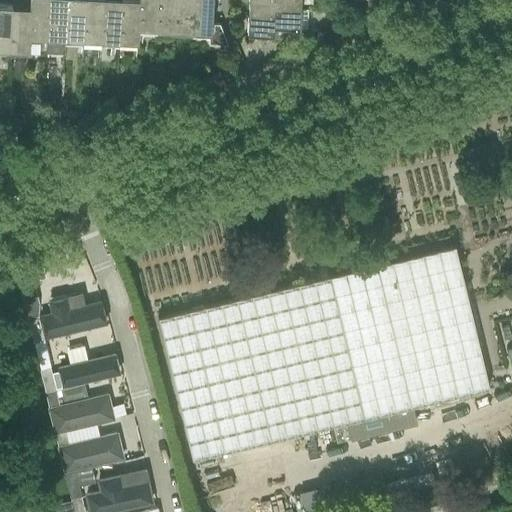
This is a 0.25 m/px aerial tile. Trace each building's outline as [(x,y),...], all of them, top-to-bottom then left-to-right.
[(9,48),(27,49),(29,0),(28,0),(28,5),(11,4),(9,48)] [(29,0),(27,49),(26,52),(45,53),(46,36),(47,0),(29,0)] [(47,0),(46,36),(45,53),(63,54),(64,37),(65,0),(47,0)] [(65,0),(64,37),(82,38),(83,0),(65,0)] [(83,0),(82,38),(81,54),(94,54),(95,38),(100,39),(102,0),(83,0)] [(120,0),(102,0),(100,39),(118,40),(120,0)] [(120,0),(118,40),(136,41),(137,41),(138,27),(137,27),(138,0),(120,0)] [(138,0),(137,27),(138,27),(155,28),(156,0),(138,0)] [(175,0),(156,0),(155,28),(174,29),(175,0)] [(193,0),(175,0),(174,29),(192,30),(193,0)] [(211,22),(212,0),(193,0),(192,30),(209,30),(208,42),(227,43),(219,23),(211,22)] [(247,0),(246,15),(272,16),(272,7),(300,9),(300,0),(247,0)] [(367,0),(367,8),(379,9),(380,0),(367,0)] [(0,47),(9,48),(11,4),(0,3),(0,47)] [(272,16),(246,15),(245,33),(272,35),(271,39),(286,40),(287,26),(298,27),(306,27),(308,10),(300,10),(300,9),(272,7),(272,16)] [(48,111),(48,124),(57,125),(58,111),(48,111)] [(23,120),(23,124),(41,124),(42,113),(25,112),(24,120),(23,120)] [(68,113),(67,124),(76,124),(77,113),(68,113)] [(5,123),(23,124),(23,120),(23,115),(5,114),(5,123)] [(157,316),(191,458),(347,420),(410,405),(488,386),(454,245),(157,316)] [(43,277),(44,277),(40,261),(14,267),(18,283),(19,283),(19,282),(43,277)] [(108,319),(103,298),(87,302),(83,291),(57,298),(60,310),(41,315),(47,336),(108,319)] [(27,319),(32,343),(43,340),(37,317),(27,319)] [(113,354),(57,368),(61,386),(118,373),(113,354)] [(40,370),(39,370),(44,393),(55,391),(49,367),(40,370)] [(115,415),(109,391),(49,405),(55,429),(115,415)] [(410,405),(347,420),(351,438),(414,423),(410,405)] [(68,444),(65,429),(54,432),(57,447),(68,444)] [(116,433),(58,448),(64,472),(122,458),(116,433)] [(70,500),(72,511),(84,511),(78,486),(94,482),(94,481),(91,468),(64,474),(70,500)] [(101,488),(86,492),(90,511),(154,498),(149,479),(123,485),(120,472),(99,477),(101,488)] [(431,473),(384,484),(387,500),(435,488),(431,473)] [(321,511),(330,510),(324,485),(299,491),(303,511),(321,511)] [(72,511),(70,500),(21,511),(72,511)]
